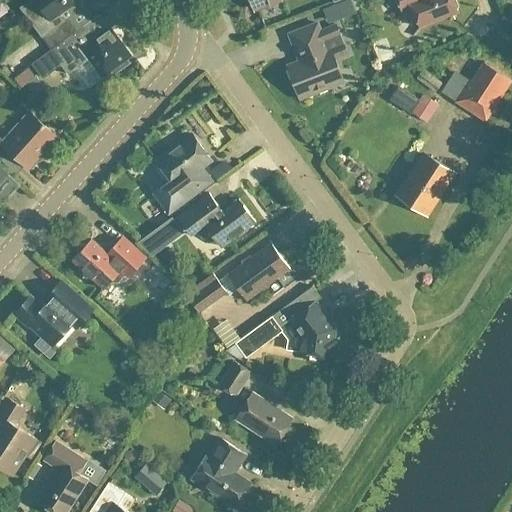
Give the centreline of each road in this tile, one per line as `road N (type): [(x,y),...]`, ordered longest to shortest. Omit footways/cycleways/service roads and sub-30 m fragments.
road 1 (residential): [(287,511),(402,327),(374,277),(210,56),(185,46)]
road 2 (track): [(511,259),(335,511)]
road 3 (tertiary): [(185,46),(172,72),(0,263)]
